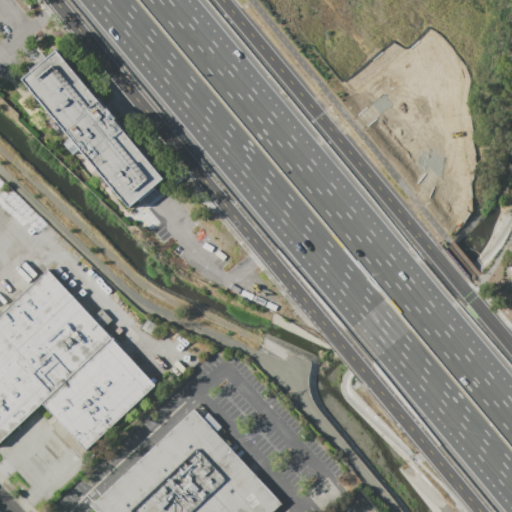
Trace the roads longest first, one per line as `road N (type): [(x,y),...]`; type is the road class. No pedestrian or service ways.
road 1 (secondary): [(53,0),(365,372)]
road 2 (motorway): [(109,0),(369,312)]
road 3 (secondary): [(224,0),(470,295)]
road 4 (motorway): [(403,282),(167,0)]
road 5 (motorway): [(396,344),(511,483)]
road 6 (secondary): [(365,372),(479,511)]
road 7 (motorway): [(511,413),(430,314)]
